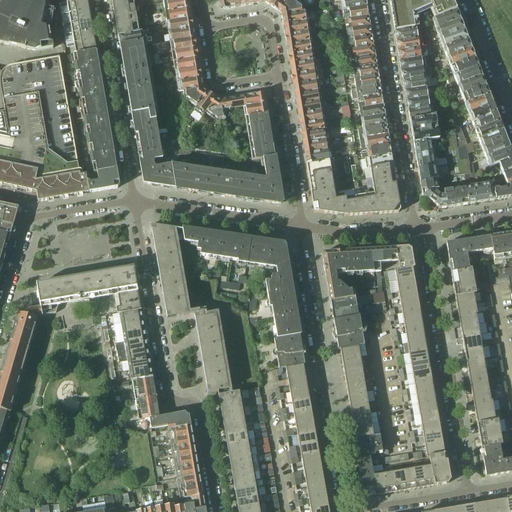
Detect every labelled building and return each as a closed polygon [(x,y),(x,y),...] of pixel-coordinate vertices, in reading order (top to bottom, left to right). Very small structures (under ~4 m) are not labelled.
[(46,19),(48,10),(49,0),(0,0),(0,43),(30,50),(31,47),(52,44),(48,27),(45,25),(46,19)] [(85,0),(66,3),(59,5),(61,15),(88,10),(86,0),(85,0)] [(132,0),(110,0),(113,9),(134,6),(132,0)] [(187,0),(164,4),(165,10),(164,10),(164,15),(166,14),(189,10),(187,0)] [(217,0),(219,10),(237,7),(235,0),(217,0)] [(272,0),(268,5),(277,11),(284,0),(272,0)] [(299,6),(291,0),(284,0),(277,11),(281,14),(281,17),(301,13),(299,6)] [(364,0),(350,0),(343,1),(345,11),(348,10),(366,7),(364,0)] [(456,11),(450,0),(388,0),(394,32),(415,29),(412,14),(431,6),(437,18),(456,11)] [(134,6),(113,9),(115,23),(136,19),(134,6)] [(366,7),(348,10),(349,15),(343,16),(344,21),(350,20),(367,17),(366,7)] [(88,10),(61,15),(62,25),(90,20),(88,10)] [(189,10),(166,14),(167,20),(165,20),(166,24),(168,24),(191,20),(189,10)] [(456,11),(437,18),(432,20),(436,30),(460,21),(456,11)] [(301,13),(281,17),(283,27),(305,23),(304,17),(306,16),(305,13),(301,13)] [(367,17),(350,20),(351,26),(345,26),(345,31),(351,30),(369,27),(367,17)] [(136,19),(115,23),(117,36),(138,33),(136,19)] [(90,20),(62,25),(64,35),(92,30),(90,20)] [(191,20),(168,24),(169,30),(167,30),(168,34),(192,30),(191,20)] [(460,21),(436,30),(440,39),(464,30),(460,21)] [(305,23),(283,27),(284,36),(307,33),(306,27),(308,27),(307,22),(305,23)] [(369,27),(351,30),(352,35),(346,36),(347,41),(353,40),(371,37),(369,27)] [(415,29),(394,32),(396,42),(417,38),(416,29),(415,29)] [(92,30),(64,35),(66,45),(94,40),(92,30)] [(192,30),(168,34),(168,38),(170,37),(171,44),(194,40),(192,30)] [(464,30),(440,39),(443,48),(467,39),(464,30)] [(141,32),(138,33),(117,36),(119,46),(142,42),(142,41),(141,32)] [(307,33),(284,36),(286,46),(308,42),(307,37),(309,36),(308,32),(307,33)] [(371,37),(353,40),(354,45),(348,46),(349,51),(355,50),(372,47),(371,37)] [(417,38),(396,42),(397,52),(419,48),(417,38)] [(467,39),(443,48),(447,58),(471,49),(467,39)] [(94,40),(66,45),(66,48),(74,47),(75,55),(96,51),(94,40)] [(194,40),(171,44),(169,44),(171,54),(196,49),(194,40)] [(157,130),(149,86),(142,42),(119,46),(124,73),(134,134),(157,130)] [(310,42),(308,42),(286,46),(288,56),(310,53),(310,52),(309,46),(311,46),(310,42)] [(372,47),(355,50),(356,55),(350,56),(350,61),(356,60),(374,57),(372,47)] [(419,48),(397,52),(399,62),(421,58),(419,48)] [(196,49),(171,54),(173,63),(197,59),(196,49)] [(471,49),(447,58),(450,67),(474,58),(471,49)] [(73,55),(73,56),(73,57),(73,60),(74,62),(74,65),(76,74),(78,86),(78,88),(79,91),(79,92),(81,101),(81,102),(83,113),(83,115),(83,118),(84,119),(84,120),(85,128),(85,129),(86,132),(86,133),(87,137),(87,138),(88,147),(89,150),(89,151),(90,155),(90,156),(92,169),(93,170),(116,166),(113,152),(112,143),(110,134),(108,124),(107,116),(104,97),(102,88),(99,71),(97,61),(96,51),(75,55),(73,55)] [(310,53),(288,56),(289,66),(312,62),(311,56),(313,56),(312,52),(310,52),(310,53)] [(374,57),(356,60),(357,65),(351,66),(352,70),(358,69),(376,66),(374,57)] [(0,185),(1,185),(2,186),(11,188),(16,189),(26,191),(31,192),(36,193),(37,197),(37,200),(37,202),(47,201),(53,200),(62,198),(67,197),(76,196),(82,195),(88,194),(88,192),(85,175),(82,176),(79,176),(78,170),(77,164),(58,58),(12,66),(10,66),(9,67),(8,67),(7,68),(6,69),(5,69),(4,70),(2,72),(2,73),(1,74),(0,73),(0,185)] [(421,58),(399,62),(401,72),(422,68),(421,58)] [(474,58),(450,67),(454,77),(478,68),(474,58)] [(197,59),(173,63),(174,73),(199,69),(197,59)] [(312,62),(289,66),(291,76),(313,72),(312,66),(315,65),(314,62),(312,62)] [(376,66),(358,69),(359,75),(353,75),(354,80),(359,79),(377,76),(376,66)] [(424,78),(422,68),(401,72),(402,81),(424,78)] [(478,68),(454,77),(458,86),(481,77),(478,68)] [(199,69),(174,73),(176,83),(201,79),(199,69)] [(316,72),(313,72),(291,76),(293,86),(315,82),(314,76),(316,75),(316,72)] [(377,76),(359,79),(360,84),(354,85),(355,90),(361,89),(379,86),(377,76)] [(481,77),(458,86),(461,95),(485,86),(481,77)] [(425,88),(424,78),(402,81),(404,91),(425,88)] [(201,79),(176,83),(178,93),(202,88),(201,79)] [(317,81),(315,82),(293,86),(294,95),(317,92),(317,91),(316,85),(318,85),(317,81)] [(379,86),(361,89),(362,94),(356,95),(357,100),(363,99),(380,96),(379,86)] [(485,86),(461,95),(465,104),(489,96),(485,86)] [(196,109),(207,93),(203,90),(202,88),(178,93),(178,97),(183,96),(185,96),(186,99),(191,103),(190,104),(196,109)] [(425,88),(404,91),(406,101),(427,98),(425,88)] [(317,92),(294,95),(296,105),(318,101),(317,95),(319,94),(319,91),(317,91),(317,92)] [(207,93),(196,109),(193,113),(201,118),(204,114),(215,99),(207,93)] [(262,95),(244,98),(246,108),(243,109),(244,118),(267,114),(264,96),(262,95)] [(363,99),(364,104),(358,105),(358,110),(361,109),(382,106),(380,96),(363,99)] [(489,96),(465,104),(468,113),(492,104),(489,96)] [(244,98),(221,101),(224,118),(231,117),(229,110),(243,108),(243,109),(246,108),(244,98)] [(427,98),(406,101),(407,111),(429,107),(427,98)] [(219,101),(215,99),(204,114),(212,120),(213,118),(217,121),(219,121),(219,122),(225,121),(224,118),(221,101),(219,101)] [(318,101),(296,105),(297,115),(320,111),(319,104),(321,104),(320,101),(318,101)] [(492,104),(468,113),(472,122),(495,113),(492,104)] [(382,106),(361,109),(363,119),(384,116),(382,106)] [(429,107),(407,111),(409,121),(430,117),(429,107)] [(320,111),(297,115),(299,125),(321,121),(320,114),(323,114),(322,111),(320,111)] [(495,113),(472,122),(475,131),(499,122),(495,113)] [(271,136),(269,126),(267,114),(244,118),(248,140),(271,136)] [(384,116),(363,119),(365,129),(385,126),(384,116)] [(430,117),(409,121),(411,133),(437,129),(435,116),(430,117)] [(324,120),(321,121),(299,125),(301,135),(323,131),(322,124),(324,124),(324,120)] [(499,122),(475,131),(479,140),(502,131),(499,122)] [(385,126),(365,129),(366,139),(387,136),(385,126)] [(459,128),(452,131),(454,136),(455,136),(456,139),(463,136),(459,128)] [(437,129),(411,133),(413,143),(430,140),(438,139),(437,129)] [(157,130),(134,134),(136,144),(159,140),(158,135),(157,131),(157,130)] [(323,131),(301,135),(302,145),(325,141),(324,134),(326,133),(326,131),(323,131)] [(509,149),(502,131),(479,140),(482,148),(484,155),(485,158),(486,158),(509,149)] [(271,136),(248,140),(250,151),(272,147),(271,136)] [(387,136),(366,139),(368,149),(389,146),(387,136)] [(471,175),(467,153),(466,147),(464,147),(457,148),(456,139),(455,136),(454,136),(442,138),(448,178),(451,178),(456,177),(471,175)] [(463,136),(456,139),(457,148),(464,147),(464,145),(466,144),(463,136)] [(162,159),(161,151),(159,140),(136,144),(136,147),(136,148),(139,163),(153,161),(162,159)] [(327,150),(326,144),(328,144),(327,140),(325,141),(302,145),(304,155),(327,151),(327,150)] [(430,140),(413,143),(415,156),(432,154),(432,153),(430,140)] [(464,145),(464,147),(466,147),(467,153),(482,148),(479,140),(466,144),(464,145)] [(226,155),(227,149),(175,141),(174,147),(226,155)] [(389,146),(368,149),(370,159),(390,156),(389,146)] [(272,147),(250,151),(251,162),(262,160),(265,179),(265,180),(267,180),(266,183),(278,181),(272,147)] [(511,156),(509,149),(486,158),(489,167),(498,163),(511,157),(511,156)] [(328,161),(327,153),(329,153),(329,150),(327,150),(327,151),(304,155),(306,164),(328,161)] [(437,153),(432,153),(432,154),(415,156),(417,170),(435,167),(433,156),(437,156),(437,153)] [(397,194),(393,174),(390,156),(370,159),(368,160),(371,177),(374,198),(397,194)] [(511,157),(498,163),(502,174),(511,170),(511,157)] [(154,168),(153,161),(139,163),(142,182),(143,184),(154,186),(158,187),(175,189),(171,165),(154,168)] [(335,200),(331,179),(330,170),(328,161),(306,164),(306,165),(312,204),(335,200)] [(211,171),(171,165),(175,189),(208,194),(211,171)] [(86,175),(85,175),(88,192),(88,194),(117,189),(119,186),(116,170),(116,166),(93,170),(93,174),(89,174),(86,175)] [(435,167),(417,170),(419,184),(437,181),(435,167)] [(511,170),(502,174),(506,185),(511,183),(511,170)] [(245,176),(211,171),(208,194),(242,199),(245,176)] [(265,179),(245,176),(242,199),(280,205),(282,203),(281,202),(278,181),(266,183),(267,180),(265,180),(265,179)] [(437,181),(419,184),(422,199),(425,198),(428,200),(431,196),(433,198),(433,197),(438,200),(441,195),(437,192),(436,189),(438,189),(437,181)] [(492,183),(479,185),(481,203),(495,201),(493,188),(492,183)] [(511,183),(506,185),(506,188),(505,188),(498,189),(498,187),(493,188),(495,201),(511,198),(511,183)] [(479,185),(465,187),(468,205),(481,203),(479,185)] [(465,187),(452,189),(455,207),(468,205),(465,187)] [(444,195),(441,195),(438,200),(433,197),(433,198),(431,196),(428,200),(438,207),(438,210),(455,207),(452,189),(443,191),(444,195)] [(397,194),(374,198),(365,200),(364,195),(351,198),(355,216),(392,214),(399,205),(397,194)] [(355,216),(351,198),(335,200),(312,204),(313,212),(347,217),(355,216)] [(14,207),(0,204),(0,231),(10,235),(11,234),(12,229),(16,214),(18,209),(18,208),(17,208),(15,208),(14,207)] [(228,390),(216,315),(206,316),(205,309),(187,312),(173,229),(150,226),(166,319),(193,315),(207,393),(228,390)] [(219,259),(222,236),(182,230),(184,243),(190,244),(191,246),(197,247),(196,251),(200,252),(199,256),(219,259)] [(0,252),(5,254),(10,236),(0,232),(0,252)] [(508,235),(499,236),(503,259),(511,258),(508,235)] [(251,241),(222,236),(219,259),(237,262),(237,264),(247,266),(251,241)] [(499,236),(489,238),(492,251),(493,261),(503,259),(499,236)] [(468,267),(466,255),(474,254),(474,258),(480,257),(480,253),(492,251),(489,238),(445,244),(449,269),(450,273),(469,270),(468,267)] [(286,261),(284,248),(284,247),(282,245),(281,245),(251,241),(247,266),(272,269),(273,264),(286,261)] [(413,269),(411,253),(410,251),(407,248),(395,249),(398,267),(399,271),(412,269),(413,269)] [(398,267),(395,249),(371,250),(373,273),(381,272),(380,270),(398,267)] [(373,273),(371,250),(343,252),(345,274),(373,273)] [(345,274),(343,252),(323,253),(322,255),(330,303),(354,298),(353,291),(348,292),(338,284),(336,284),(336,278),(335,274),(345,274)] [(299,336),(292,295),(286,261),(273,264),(272,269),(275,269),(277,276),(271,277),(270,279),(271,281),(264,282),(269,309),(271,309),(276,340),(299,336)] [(140,311),(133,268),(36,285),(40,307),(41,316),(55,314),(58,306),(88,300),(89,303),(94,302),(95,302),(94,299),(114,296),(117,314),(118,314),(120,313),(120,314),(140,311)] [(414,279),(412,269),(399,271),(394,272),(396,282),(414,279)] [(473,282),(471,269),(469,270),(450,273),(451,278),(452,285),(473,282)] [(415,290),(414,279),(396,282),(398,293),(415,290)] [(475,294),(473,282),(452,285),(454,298),(473,295),(475,294)] [(238,292),(239,285),(220,283),(220,289),(238,292)] [(417,300),(415,290),(398,293),(400,303),(417,300)] [(235,302),(236,296),(217,293),(216,300),(235,302)] [(383,293),(372,295),(373,304),(384,302),(383,293)] [(475,304),(473,295),(454,298),(456,307),(475,304)] [(354,298),(330,303),(331,312),(356,308),(354,298)] [(419,311),(417,300),(400,303),(401,314),(419,311)] [(476,315),(475,309),(475,304),(456,307),(458,318),(476,315)] [(24,364),(38,319),(36,319),(36,317),(41,316),(40,307),(25,310),(25,309),(18,310),(19,314),(17,313),(0,371),(0,410),(9,413),(10,413),(24,364)] [(356,308),(331,312),(333,321),(357,317),(356,308)] [(140,311),(120,314),(120,313),(118,314),(120,324),(142,320),(140,311)] [(421,321),(419,311),(401,314),(403,324),(421,321)] [(477,325),(476,321),(475,315),(476,315),(458,318),(459,328),(477,325)] [(364,346),(361,328),(359,317),(357,317),(333,321),(338,351),(339,350),(357,347),(364,346)] [(142,320),(120,324),(122,334),(144,330),(142,320)] [(422,331),(421,321),(403,324),(405,334),(422,331)] [(478,333),(478,330),(477,325),(459,328),(461,336),(478,333)] [(144,330),(122,334),(123,343),(145,339),(144,330)] [(424,341),(422,331),(405,334),(407,344),(424,341)] [(463,351),(481,348),(478,333),(461,336),(463,351)] [(304,366),(301,345),(299,336),(276,340),(273,340),(273,341),(257,344),(258,350),(274,347),(278,370),(285,369),(302,366),(304,366)] [(145,339),(123,343),(125,353),(147,349),(145,339)] [(426,351),(424,341),(407,344),(408,354),(426,351)] [(360,359),(358,350),(357,347),(339,350),(341,362),(360,359)] [(483,359),(481,348),(463,351),(465,362),(483,359)] [(147,349),(125,353),(127,362),(148,359),(147,349)] [(428,361),(426,351),(408,354),(410,364),(428,361)] [(148,359),(127,362),(128,372),(150,368),(148,359)] [(362,372),(361,366),(360,359),(341,362),(344,375),(362,372)] [(485,370),(483,359),(465,362),(467,373),(485,370)] [(429,371),(428,361),(410,364),(412,374),(429,371)] [(287,381),(305,378),(302,366),(285,369),(287,381)] [(150,368),(128,372),(130,382),(131,381),(152,378),(150,368)] [(486,381),(485,370),(467,373),(469,384),(486,381)] [(431,382),(429,371),(412,374),(414,385),(431,382)] [(364,383),(362,372),(344,375),(345,386),(364,383)] [(152,378),(131,381),(133,392),(154,388),(152,378)] [(305,380),(305,378),(287,381),(287,383),(289,393),(307,390),(305,380)] [(488,391),(486,381),(469,384),(471,394),(488,391)] [(433,392),(431,382),(414,385),(415,395),(433,392)] [(365,393),(364,383),(345,386),(347,397),(365,393)] [(154,388),(133,392),(135,402),(155,398),(154,388)] [(309,400),(307,390),(289,393),(291,404),(309,400)] [(490,401),(488,391),(471,394),(473,405),(491,402),(491,401),(490,401)] [(217,396),(219,404),(240,401),(239,392),(217,396)] [(435,402),(433,392),(415,395),(417,405),(435,402)] [(367,404),(365,393),(347,397),(349,407),(367,404)] [(155,398),(135,402),(137,412),(157,408),(155,398)] [(311,411),(309,400),(291,404),(293,414),(311,411)] [(240,401),(219,404),(220,412),(241,409),(240,401)] [(436,412),(435,402),(417,405),(419,415),(436,412)] [(493,412),(491,402),(473,405),(474,415),(493,412)] [(369,415),(367,404),(349,407),(351,418),(369,415)] [(157,408),(137,412),(138,421),(145,420),(159,418),(157,408)] [(241,409),(220,412),(222,420),(243,417),(241,409)] [(0,443),(3,432),(9,413),(0,410),(0,443)] [(312,422),(311,411),(293,414),(295,425),(312,422)] [(438,423),(436,412),(419,415),(421,426),(438,423)] [(495,421),(493,412),(474,415),(476,424),(495,421)] [(185,413),(165,416),(166,427),(167,430),(190,427),(188,415),(185,413)] [(371,425),(369,415),(351,418),(353,428),(371,425)] [(166,427),(165,416),(159,418),(145,420),(146,430),(166,427)] [(243,417),(222,420),(223,428),(244,425),(243,417)] [(499,433),(497,421),(495,421),(476,424),(478,437),(499,433)] [(314,432),(312,422),(295,425),(297,436),(314,432)] [(440,433),(438,423),(421,426),(422,436),(440,433)] [(244,425),(223,428),(224,436),(246,433),(244,425)] [(373,437),(371,425),(353,428),(355,440),(373,437)] [(190,427),(167,430),(169,440),(192,437),(190,427)] [(316,443),(314,432),(297,436),(299,446),(316,443)] [(246,433),(224,436),(226,444),(247,441),(246,433)] [(442,444),(440,433),(422,436),(424,447),(442,444)] [(501,446),(499,433),(478,437),(480,449),(499,446),(501,446)] [(373,475),(369,457),(372,456),(373,456),(374,456),(374,455),(375,454),(375,453),(382,452),(379,436),(373,437),(355,440),(353,441),(361,490),(376,488),(374,476),(373,475)] [(192,437),(169,440),(170,450),(194,446),(192,437)] [(247,441),(226,444),(227,452),(248,449),(247,441)] [(318,454),(316,443),(299,446),(300,457),(318,454)] [(444,455),(442,444),(424,447),(426,458),(428,457),(444,455)] [(194,446),(170,450),(172,460),(195,456),(194,446)] [(499,446),(480,449),(481,453),(483,452),(485,459),(482,460),(485,478),(510,474),(509,471),(511,470),(511,459),(502,461),(499,446)] [(248,449),(227,452),(229,460),(250,457),(248,449)] [(320,464),(318,454),(300,457),(302,468),(320,464)] [(450,481),(446,461),(448,461),(447,455),(444,456),(444,455),(428,457),(430,466),(433,486),(447,484),(450,481)] [(195,456),(172,460),(174,470),(197,466),(195,456)] [(250,457),(229,460),(230,468),(251,465),(250,457)] [(322,475),(320,464),(302,468),(304,478),(322,475)] [(251,465),(230,468),(231,476),(252,473),(251,465)] [(199,476),(197,466),(174,470),(175,479),(199,476)] [(433,486),(430,466),(421,468),(424,488),(433,486)] [(424,488),(421,468),(412,470),(415,489),(424,488)] [(415,489),(412,470),(402,471),(405,491),(415,489)] [(405,491),(402,471),(393,473),(396,493),(405,491)] [(252,473),(231,476),(233,484),(254,481),(252,473)] [(396,493),(393,473),(383,474),(387,494),(396,493)] [(387,494),(383,474),(374,476),(376,488),(377,496),(387,494)] [(324,486),(322,475),(304,478),(306,489),(324,486)] [(199,476),(175,479),(177,489),(201,485),(199,476)] [(254,481),(233,484),(234,493),(255,489),(254,481)] [(201,485),(177,489),(179,500),(189,498),(202,496),(201,485)] [(326,496),(324,486),(306,489),(308,499),(326,496)] [(255,489),(234,493),(236,501),(257,497),(255,489)] [(205,511),(202,496),(189,498),(191,505),(193,505),(193,511),(205,511)] [(310,510),(327,507),(326,496),(308,499),(310,510)] [(257,497),(236,501),(237,509),(258,505),(257,497)] [(508,511),(506,498),(505,498),(506,500),(496,502),(497,511),(508,511)] [(497,511),(496,502),(485,503),(486,511),(497,511)] [(486,511),(485,503),(474,505),(475,511),(486,511)]
